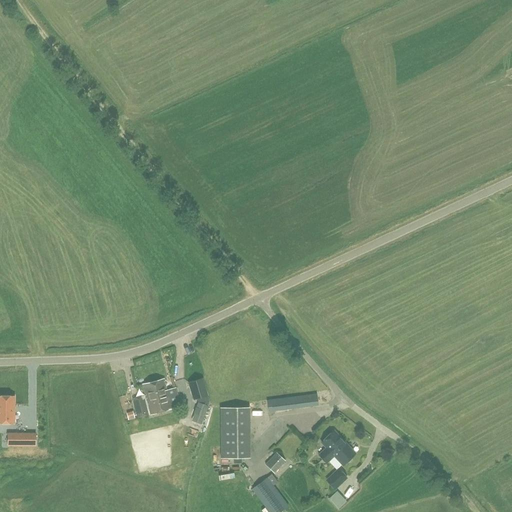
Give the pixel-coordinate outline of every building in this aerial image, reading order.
[(193,399),(208,396),(203,379),(189,383),(193,399)] [(143,386),(150,415),(181,407),(176,387),(167,390),(164,380),(143,386)] [(267,401),(268,412),(318,405),(317,394),(267,401)] [(0,423),(14,423),(14,397),(0,396),(0,423)] [(202,425),(208,406),(198,402),(191,421),(202,425)] [(137,418),(148,415),(146,405),(135,408),(137,418)] [(220,458),(250,458),(249,408),(220,408),(220,458)] [(151,471),(153,485),(160,485),(161,492),(170,491),(167,471),(157,472),(152,427),(142,428),(147,466),(152,465),(153,471),(151,471)] [(327,448),(319,455),(327,463),(334,456),(343,465),(355,454),(334,431),(322,442),(327,448)] [(8,432),(8,445),(34,445),(34,432),(8,432)] [(286,461),(276,452),(265,464),(274,473),(286,461)] [(325,480),(334,490),(335,490),(347,479),(338,468),(325,480)] [(269,511),(280,511),(288,506),(273,486),(278,482),(272,474),(252,489),(269,511)]
